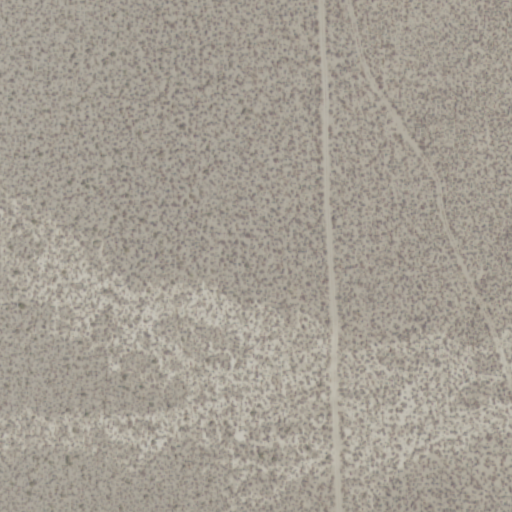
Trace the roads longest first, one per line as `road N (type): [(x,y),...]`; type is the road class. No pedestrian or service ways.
road 1 (track): [(328,0),(341,511)]
road 2 (track): [(511,372),(432,165),(375,78),(352,0)]
